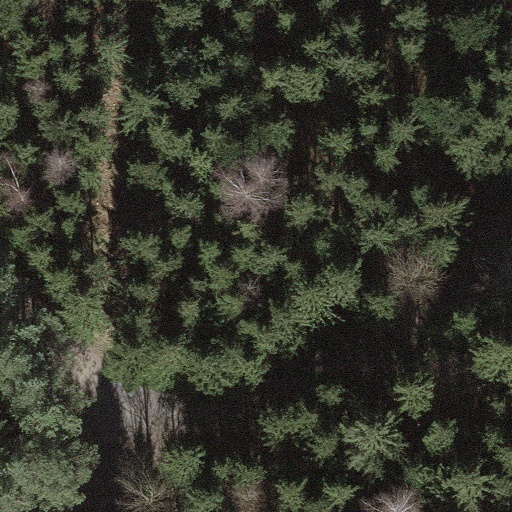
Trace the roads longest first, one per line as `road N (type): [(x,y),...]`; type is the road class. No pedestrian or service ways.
road 1 (track): [(69,511),(149,456),(265,394),(511,283)]
road 2 (track): [(149,456),(0,266)]
